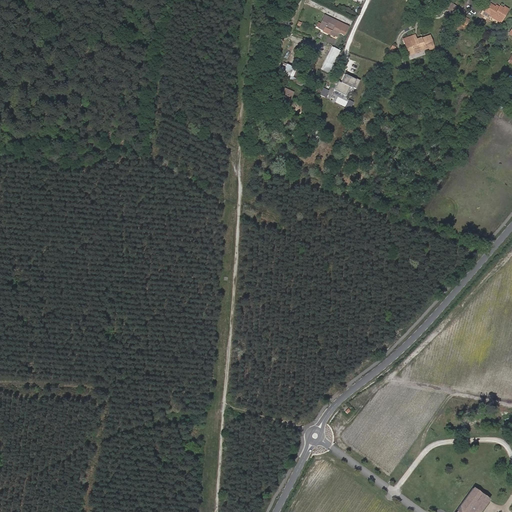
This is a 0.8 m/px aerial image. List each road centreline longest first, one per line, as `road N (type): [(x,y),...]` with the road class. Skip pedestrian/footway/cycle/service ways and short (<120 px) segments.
road 1 (track): [(251,0),(216,511)]
road 2 (tertiary): [(511,231),(390,361),(338,401),(276,511)]
road 3 (track): [(511,255),(389,378),(397,382),(367,398),(329,443)]
road 4 (track): [(394,492),(440,443),(494,439),(511,462)]
